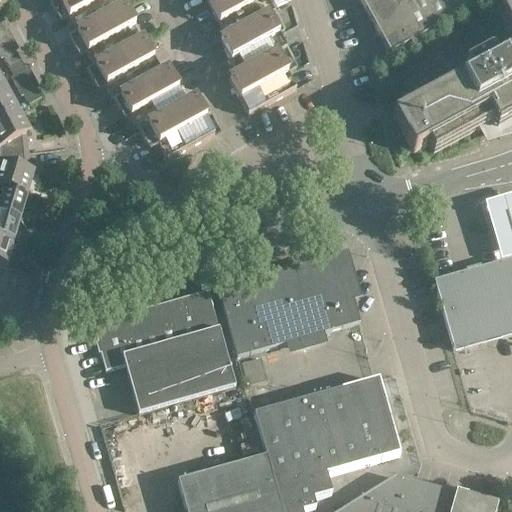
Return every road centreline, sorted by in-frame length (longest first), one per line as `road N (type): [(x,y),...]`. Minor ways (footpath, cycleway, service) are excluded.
road 1 (unclassified): [(511,472),(435,452),(367,212)]
road 2 (unclassified): [(367,212),(302,0)]
road 3 (unclassified): [(48,294),(74,272),(139,243),(222,236)]
road 4 (residential): [(94,135),(92,168),(48,294)]
road 5 (unclassified): [(58,358),(106,511)]
road 6 (residential): [(94,135),(18,0)]
road 7 (unclassified): [(367,212),(511,171)]
road 8 (unclassified): [(222,236),(258,240),(367,212)]
road 9 (residential): [(109,161),(124,180),(222,236)]
